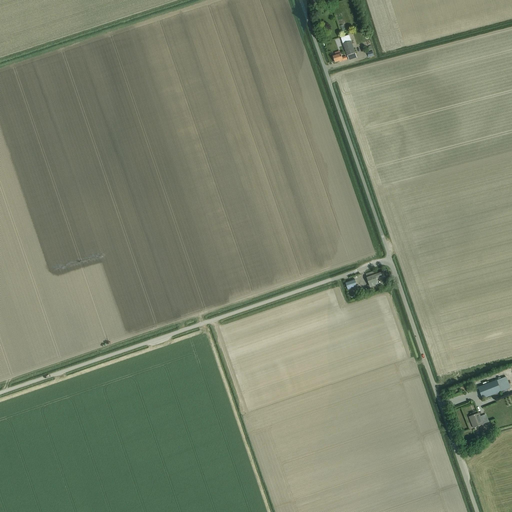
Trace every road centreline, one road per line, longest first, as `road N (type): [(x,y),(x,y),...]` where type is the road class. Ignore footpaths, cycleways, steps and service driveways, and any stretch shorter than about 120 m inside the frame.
road 1 (unclassified): [(0,393),(389,259)]
road 2 (unclassified): [(389,259),(300,0)]
road 3 (unclassified): [(476,511),(389,259)]
